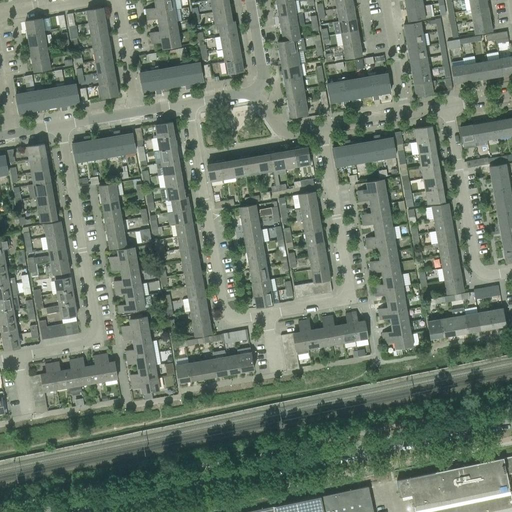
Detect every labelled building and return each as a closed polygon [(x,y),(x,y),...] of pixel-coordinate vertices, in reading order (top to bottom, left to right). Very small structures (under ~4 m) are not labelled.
[(145,9),(146,15),(174,10),(172,0),(161,0),(155,1),(156,7),(145,9)] [(210,0),(212,12),(231,9),(230,4),(229,5),(227,0),(210,0)] [(334,0),(336,8),(353,5),(351,0),(334,0)] [(421,0),(404,0),(406,9),(423,6),(421,0)] [(463,0),(466,11),(470,11),(487,7),(486,0),(463,0)] [(276,4),(278,17),(295,14),(293,1),(276,4)] [(336,8),(338,21),(355,18),(353,5),(336,8)] [(423,6),(406,9),(408,21),(418,19),(425,18),(431,17),(429,5),(423,6)] [(470,11),(472,23),(490,20),(487,7),(470,11)] [(87,11),(89,23),(105,20),(103,8),(87,11)] [(212,12),(214,25),(232,22),(230,14),(232,14),(231,9),(212,12)] [(157,19),(159,25),(176,22),(174,10),(146,15),(147,20),(157,19)] [(295,14),(278,17),(280,29),(297,26),(304,25),(302,13),(295,14)] [(73,14),(67,15),(69,27),(75,26),(73,14)] [(64,15),(58,16),(60,29),(66,28),(64,15)] [(338,21),(340,33),(357,30),(355,18),(338,21)] [(25,22),(27,34),(44,31),(42,19),(25,22)] [(89,23),(91,35),(108,33),(105,20),(89,23)] [(490,20),(472,23),(474,34),(492,31),(490,20)] [(218,24),(220,37),(236,34),(234,21),(232,22),(214,25),(218,24)] [(150,33),(151,39),(179,34),(176,22),(159,25),(160,31),(150,33)] [(413,23),(403,25),(405,37),(422,34),(420,22),(413,23)] [(280,29),(283,41),(299,38),(297,26),(280,29)] [(340,33),(342,45),(359,43),(357,30),(340,33)] [(27,34),(29,46),(46,43),(44,31),(27,34)] [(494,34),(495,40),(496,44),(508,42),(506,31),(494,34)] [(91,35),(93,48),(110,45),(108,33),(91,35)] [(179,34),(151,39),(151,44),(161,42),(163,49),(181,46),(179,34)] [(220,37),(222,50),(239,47),(236,34),(220,37)] [(405,37),(407,49),(424,46),(422,34),(405,37)] [(486,42),(495,40),(494,34),(485,35),(486,42)] [(278,50),(277,51),(278,55),(296,52),(305,50),(303,38),(299,39),(299,38),(283,41),(277,42),(278,50)] [(459,40),(446,42),(448,50),(460,48),(459,40)] [(29,46),(31,59),(48,56),(46,43),(29,46)] [(359,43),(342,45),(345,58),(361,56),(359,43)] [(93,48),(95,60),(112,57),(110,45),(93,48)] [(407,49),(409,62),(426,59),(424,46),(407,49)] [(222,50),(224,62),(241,59),(239,47),(222,50)] [(280,60),(281,67),(299,64),(296,52),(278,55),(279,60),(280,60)] [(48,56),(31,59),(34,72),(50,69),(48,56)] [(95,60),(97,73),(114,70),(112,57),(95,60)] [(511,64),(511,57),(498,59),(501,76),(511,73),(511,64)] [(241,59),(224,62),(226,74),(243,71),(241,59)] [(426,59),(409,62),(412,74),(429,71),(426,59)] [(498,59),(487,61),(490,78),(501,76),(498,59)] [(362,60),(354,61),(355,68),(363,67),(362,60)] [(487,61),(475,63),(478,80),(490,78),(487,61)] [(203,82),(199,63),(188,65),(187,62),(180,63),(180,66),(169,68),(173,87),(185,85),(185,89),(191,88),(190,84),(203,82)] [(475,63),(463,65),(466,82),(478,80),(475,63)] [(202,65),(205,78),(211,77),(209,64),(202,65)] [(281,75),(282,80),(301,77),(299,64),(281,67),(283,75),(281,75)] [(466,82),(463,65),(451,67),(454,84),(466,82)] [(169,68),(158,70),(158,67),(150,68),(151,71),(139,73),(143,92),(155,90),(156,94),(161,93),(160,89),(173,87),(169,68)] [(97,73),(99,85),(116,82),(114,70),(97,73)] [(412,74),(414,85),(430,82),(429,71),(412,74)] [(368,76),(356,78),(360,98),(372,96),(373,100),(379,99),(378,94),(390,92),(386,73),(375,75),(375,72),(367,74),(368,76)] [(29,76),(24,76),(25,83),(26,90),(30,89),(29,82),(32,81),(31,75),(29,76)] [(284,84),(286,92),(303,89),(301,77),(282,80),(283,85),(284,84)] [(356,78),(345,80),(345,78),(338,79),(338,82),(327,84),(330,103),(343,101),(343,105),(349,104),(348,100),(360,98),(356,78)] [(430,82),(414,85),(415,96),(432,93),(431,87),(435,86),(435,81),(430,82)] [(116,82),(99,85),(101,98),(118,95),(116,82)] [(79,103),(76,84),(64,86),(63,83),(56,84),(57,87),(46,89),(49,108),(61,106),(61,111),(67,110),(66,105),(79,103)] [(46,89),(45,89),(34,91),(34,88),(30,89),(26,90),(27,92),(15,94),(19,114),(31,112),(32,116),(37,115),(36,110),(49,108),(46,89)] [(79,89),(82,102),(87,101),(85,88),(79,89)] [(286,100),(286,105),(305,102),(303,89),(286,92),(287,100),(286,100)] [(326,98),(320,99),(322,112),(328,111),(326,98)] [(305,102),(286,105),(287,109),(289,109),(290,118),(308,115),(305,102)] [(508,118),(496,120),(499,137),(510,135),(508,118)] [(496,120),(484,122),(487,140),(499,137),(496,120)] [(484,122),(472,125),(475,142),(487,140),(484,122)] [(172,123),(155,126),(157,136),(157,138),(176,135),(175,130),(174,131),(172,123)] [(475,142),(472,125),(460,127),(463,144),(475,142)] [(414,129),(416,141),(435,138),(434,134),(433,134),(431,126),(414,129)] [(134,129),(136,142),(143,141),(140,128),(134,129)] [(124,154),(135,152),(132,133),(120,135),(119,131),(113,132),(114,136),(102,138),(105,157),(116,156),(117,158),(124,157),(124,154)] [(400,131),(394,132),(396,145),(402,144),(400,131)] [(176,135),(157,138),(159,151),(176,148),(175,140),(177,140),(176,135)] [(373,136),(374,140),(362,142),(365,162),(376,160),(377,163),(384,161),(384,158),(395,156),(392,137),(379,139),(379,135),(373,136)] [(84,142),(72,144),(75,163),(76,162),(87,161),(87,163),(95,162),(94,159),(105,157),(102,138),(90,141),(89,136),(84,137),(84,142)] [(416,141),(418,154),(436,151),(434,143),(436,143),(435,138),(416,141)] [(365,162),(362,142),(350,144),(349,140),(343,141),(344,145),(332,148),(335,167),(347,165),(347,168),(355,166),(354,164),(365,162)] [(26,147),(29,160),(47,156),(47,152),(45,152),(44,144),(26,147)] [(298,147),(294,148),(297,167),(310,164),(307,147),(299,148),(298,147)] [(176,148),(159,151),(161,163),(180,160),(179,155),(178,156),(176,148)] [(289,150),(282,151),(285,169),(297,167),(294,148),(289,149),(289,150)] [(13,149),(7,150),(9,163),(15,162),(13,149)] [(274,151),(269,152),(272,171),(285,169),(282,151),(274,153),(274,151)] [(418,154),(420,166),(439,163),(438,158),(437,159),(436,151),(418,154)] [(265,154),(257,156),(260,173),(272,171),(269,152),(264,153),(265,154)] [(29,160),(31,172),(48,169),(47,161),(48,161),(47,156),(29,160)] [(249,156),(244,157),(247,175),(260,173),(257,156),(249,157),(249,156)] [(240,159),(232,160),(235,178),(247,175),(244,157),(239,157),(240,159)] [(479,166),(478,159),(466,161),(467,168),(479,166)] [(162,168),(164,175),(181,173),(179,165),(181,165),(180,160),(161,163),(156,164),(157,169),(162,168)] [(224,160),(219,161),(223,180),(235,178),(232,160),(224,161),(224,160)] [(223,180),(219,161),(215,162),(215,163),(207,164),(210,182),(223,180)] [(420,166),(423,179),(440,176),(439,168),(440,168),(439,163),(420,166)] [(488,167),(491,180),(508,177),(505,164),(488,167)] [(31,172),(33,184),(52,181),(51,176),(49,177),(48,169),(31,172)] [(181,173),(164,175),(166,188),(184,184),(184,180),(182,180),(181,173)] [(423,179),(425,191),(444,188),(443,183),(441,184),(440,176),(423,179)] [(491,180),(493,192),(510,189),(508,177),(491,180)] [(312,179),(300,181),(301,187),(313,185),(312,179)] [(357,191),(358,197),(386,192),(384,180),(366,183),(367,189),(357,191)] [(33,184),(27,185),(29,198),(35,197),(52,194),(51,186),(53,186),(52,181),(33,184)] [(99,186),(101,199),(117,196),(115,183),(99,186)] [(184,184),(166,188),(168,200),(171,200),(185,197),(184,190),(185,190),(184,184)] [(444,188),(425,191),(427,204),(444,201),(443,193),(444,193),(444,188)] [(493,192),(495,204),(511,201),(510,189),(493,192)] [(270,199),(269,193),(269,191),(260,193),(262,201),(270,199)] [(297,195),(300,208),(316,205),(314,192),(297,195)] [(369,200),(370,207),(388,204),(386,192),(358,197),(359,202),(369,200)] [(35,197),(37,209),(56,206),(55,201),(54,202),(52,194),(35,197)] [(101,199),(103,211),(120,209),(117,196),(101,199)] [(185,197),(171,200),(173,213),(190,210),(188,197),(185,197)] [(227,207),(225,201),(220,202),(214,203),(215,209),(227,207)] [(495,204),(497,216),(511,213),(511,201),(495,204)] [(431,207),(433,219),(450,217),(448,203),(431,206),(431,207)] [(361,215),(362,220),(390,215),(388,204),(370,207),(371,213),(361,215)] [(255,205),(238,208),(241,221),(257,218),(257,217),(272,215),(271,208),(259,210),(259,212),(256,213),(255,205)] [(300,208),(302,220),(319,217),(316,205),(300,208)] [(56,206),(37,209),(39,222),(57,219),(55,211),(57,211),(56,206)] [(426,220),(433,219),(431,207),(424,209),(426,220)] [(103,211),(105,224),(122,221),(120,209),(103,211)] [(190,210),(173,213),(175,225),(192,222),(190,210)] [(511,213),(497,216),(499,228),(511,225),(511,213)] [(373,224),(374,230),(392,227),(390,215),(362,220),(363,226),(373,224)] [(302,220),(304,233),(321,230),(319,217),(302,220)] [(433,219),(435,231),(452,229),(450,217),(433,219)] [(241,221),(243,234),(260,231),(257,218),(241,221)] [(44,224),(46,237),(63,234),(61,221),(44,224)] [(105,224),(107,236),(124,233),(122,221),(105,224)] [(192,222),(175,225),(177,237),(194,234),(192,222)] [(511,225),(499,228),(501,239),(511,237),(511,225)] [(398,226),(392,227),(394,239),(401,238),(398,226)] [(365,238),(366,244),(394,239),(392,227),(374,230),(375,236),(365,238)] [(149,229),(140,230),(142,243),(151,242),(149,229)] [(435,231),(438,244),(454,241),(452,229),(435,231)] [(304,233),(306,245),(323,242),(321,230),(304,233)] [(243,234),(245,246),(262,243),(260,231),(243,234)] [(438,244),(435,231),(429,233),(431,245),(438,244)] [(124,233),(107,236),(109,249),(126,246),(124,233)] [(46,237),(48,249),(65,247),(63,234),(46,237)] [(177,237),(179,249),(196,246),(194,234),(177,237)] [(511,237),(501,239),(503,251),(511,249),(511,237)] [(377,248),(378,254),(396,251),(394,239),(366,244),(367,249),(377,248)] [(0,260),(4,260),(2,250),(9,249),(7,240),(0,240),(0,260)] [(438,244),(440,256),(457,253),(454,241),(438,244)] [(306,245),(309,258),(325,255),(323,242),(306,245)] [(245,246),(247,258),(264,255),(262,243),(245,246)] [(196,246),(179,249),(182,261),(198,258),(196,246)] [(29,265),(35,264),(50,261),(67,258),(65,247),(48,249),(49,255),(34,258),(34,257),(28,258),(29,265)] [(109,257),(111,264),(137,260),(134,247),(118,250),(118,255),(109,257)] [(511,249),(503,251),(505,262),(511,260),(511,249)] [(369,262),(370,267),(398,263),(396,251),(378,254),(379,260),(369,262)] [(440,256),(442,268),(459,265),(457,253),(440,256)] [(247,258),(249,270),(266,267),(264,255),(247,258)] [(309,258),(311,270),(327,267),(325,255),(309,258)] [(67,258),(50,261),(53,274),(69,271),(67,258)] [(198,258),(182,261),(184,274),(201,271),(198,258)] [(121,270),(122,274),(139,272),(137,260),(111,264),(112,271),(121,270)] [(381,271),(382,278),(400,274),(398,263),(370,267),(371,273),(381,271)] [(442,268),(444,280),(461,278),(459,265),(442,268)] [(249,270),(252,283),(268,280),(266,267),(249,270)] [(323,281),(329,280),(330,280),(327,267),(311,270),(313,282),(317,282),(323,281)] [(201,271),(184,274),(186,286),(203,283),(201,271)] [(113,281),(115,288),(141,284),(139,272),(122,274),(123,279),(113,281)] [(0,273),(0,286),(14,284),(13,279),(7,280),(6,273),(0,273)] [(408,273),(400,274),(402,286),(410,285),(408,273)] [(373,286),(374,291),(402,286),(400,274),(382,278),(383,284),(373,286)] [(55,280),(57,293),(72,290),(70,277),(60,279),(55,280)] [(461,278),(444,280),(446,293),(463,290),(461,278)] [(268,280),(252,283),(254,295),(271,292),(276,291),(274,279),(269,280),(268,280)] [(329,280),(323,281),(325,293),(331,292),(329,280)] [(323,281),(317,282),(319,294),(325,293),(323,281)] [(313,282),(311,283),(313,295),(319,294),(317,282),(313,282)] [(141,284),(115,288),(116,295),(125,294),(126,299),(143,296),(148,295),(146,283),(141,284)] [(203,283),(186,286),(188,298),(205,295),(203,283)] [(311,283),(305,284),(308,296),(313,295),(311,283)] [(0,286),(0,299),(11,298),(16,296),(14,284),(0,286)] [(305,284),(299,285),(302,297),(308,296),(305,284)] [(299,285),(293,286),(296,298),(302,297),(299,285)] [(385,295),(386,301),(404,298),(402,286),(374,291),(375,297),(385,295)] [(493,286),(485,287),(487,297),(495,296),(493,286)] [(479,298),(487,297),(485,287),(477,289),(479,298)] [(57,293),(59,305),(74,303),(72,290),(57,293)] [(271,292),(254,295),(256,307),(273,304),(271,292)] [(205,295),(188,298),(190,311),(207,308),(205,295)] [(11,298),(0,299),(0,312),(13,310),(19,309),(16,296),(11,298)] [(41,296),(34,297),(36,309),(43,308),(41,296)] [(127,304),(118,305),(119,313),(152,307),(150,296),(143,297),(143,296),(126,299),(127,304)] [(377,309),(378,315),(406,310),(404,298),(386,301),(387,307),(377,309)] [(59,305),(46,308),(47,314),(60,312),(61,318),(74,316),(76,316),(74,303),(59,305)] [(207,308),(190,311),(192,323),(209,320),(207,308)] [(463,308),(451,310),(452,317),(455,334),(463,333),(463,334),(468,334),(464,315),(463,309),(463,308)] [(502,308),(489,310),(492,329),(497,329),(497,327),(505,326),(502,308)] [(0,312),(0,325),(15,322),(13,310),(0,312)] [(389,319),(390,325),(408,322),(406,310),(378,315),(379,320),(389,319)] [(489,310),(477,313),(480,330),(488,329),(488,330),(492,329),(489,310)] [(340,325),(343,343),(355,341),(350,312),(344,313),(346,324),(340,325)] [(350,312),(355,341),(367,339),(364,321),(357,322),(356,312),(350,312)] [(477,313),(464,315),(468,334),(473,333),(473,331),(480,330),(477,313)] [(326,317),(331,345),(343,343),(340,325),(334,326),(332,316),(326,317)] [(121,326),(122,333),(148,329),(146,317),(129,320),(130,325),(121,326)] [(316,329),(320,347),(331,345),(326,317),(321,317),(323,328),(316,329)] [(452,317),(439,319),(443,338),(448,337),(448,336),(455,334),(452,317)] [(443,338),(439,319),(427,321),(430,339),(438,337),(438,339),(443,338)] [(209,320),(192,323),(195,336),(202,335),(211,333),(209,320)] [(308,320),(303,321),(308,349),(320,347),(316,329),(310,330),(308,320)] [(75,322),(70,323),(72,334),(79,333),(77,321),(75,322)] [(296,333),(293,333),(294,339),(295,345),(296,351),(296,355),(308,353),(308,349),(303,321),(297,322),(299,332),(296,333)] [(0,325),(2,338),(17,335),(15,322),(0,325)] [(381,333),(382,339),(410,334),(408,322),(390,325),(391,331),(381,333)] [(70,323),(64,324),(66,335),(72,334),(70,323)] [(62,324),(58,325),(60,336),(66,335),(64,324),(62,324)] [(58,325),(52,326),(54,338),(60,336),(58,325)] [(52,326),(46,327),(48,339),(54,338),(52,326)] [(40,328),(40,330),(42,340),(48,339),(46,327),(40,328)] [(132,339),(133,344),(150,341),(148,329),(122,333),(124,340),(132,339)] [(242,331),(234,332),(235,342),(243,340),(242,331)] [(228,343),(235,342),(234,332),(226,333),(228,343)] [(293,333),(280,335),(280,336),(281,341),(294,339),(293,333)] [(410,334),(382,339),(383,344),(393,342),(395,349),(419,345),(416,333),(410,334)] [(17,335),(2,338),(4,350),(19,348),(17,335)] [(294,339),(281,341),(282,347),(295,345),(294,339)] [(126,350),(127,358),(152,353),(150,341),(133,344),(134,349),(126,350)] [(295,345),(282,347),(283,353),(296,351),(295,345)] [(249,347),(237,350),(237,354),(241,373),(245,372),(245,370),(253,369),(250,352),(249,347)] [(225,350),(212,353),(213,358),(216,377),(221,376),(220,375),(229,373),(226,356),(225,350)] [(296,351),(283,353),(284,359),(297,357),(296,355),(296,351)] [(100,354),(105,380),(117,378),(114,361),(108,362),(107,353),(100,354)] [(137,363),(138,368),(155,365),(152,353),(127,358),(128,365),(137,363)] [(90,365),(93,382),(105,380),(100,354),(93,355),(95,365),(90,365)] [(237,354),(226,356),(229,373),(236,372),(236,374),(241,373),(237,354)] [(76,358),(81,385),(93,382),(90,365),(85,366),(83,357),(76,358)] [(297,357),(284,359),(285,365),(298,363),(297,357)] [(66,370),(69,387),(70,393),(82,391),(81,385),(76,358),(69,359),(71,369),(66,370)] [(213,358),(200,361),(203,378),(211,376),(211,378),(216,377),(213,358)] [(52,363),(57,389),(69,387),(66,370),(61,371),(59,361),(52,363)] [(200,361),(188,363),(191,381),(196,380),(196,379),(203,378),(200,361)] [(42,380),(43,386),(44,391),(57,389),(52,363),(45,364),(47,373),(41,374),(42,380)] [(172,363),(164,364),(165,368),(166,368),(167,375),(166,375),(166,376),(174,374),(172,363)] [(191,381),(188,363),(175,365),(178,382),(186,381),(187,382),(191,381)] [(298,363),(285,365),(286,371),(299,369),(298,368),(298,363)] [(130,375),(131,382),(157,377),(155,365),(138,368),(139,373),(130,375)] [(30,376),(31,382),(42,380),(41,374),(30,376)] [(157,377),(131,382),(132,389),(141,387),(142,393),(159,390),(157,377)] [(31,382),(32,388),(43,386),(42,380),(31,382)] [(32,388),(33,395),(44,392),(44,391),(43,386),(32,388)] [(33,395),(34,401),(45,399),(44,392),(33,395)] [(34,401),(35,407),(46,405),(45,399),(34,401)] [(46,405),(35,407),(36,413),(47,411),(46,405)] [(511,473),(511,456),(396,480),(400,497),(411,494),(414,511),(511,511),(511,503),(506,474),(511,473)] [(296,501),(274,506),(274,511),(373,511),(370,496),(368,486),(296,501)]
